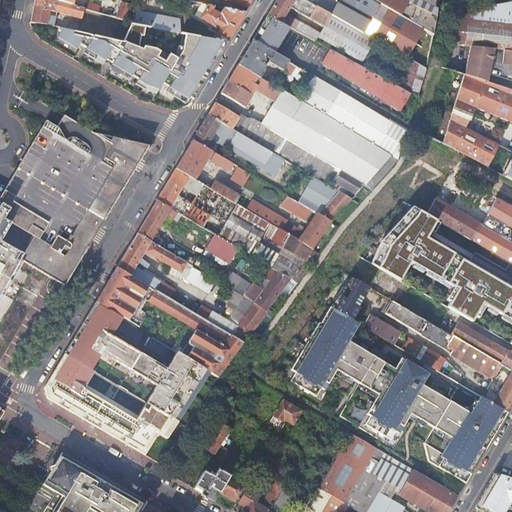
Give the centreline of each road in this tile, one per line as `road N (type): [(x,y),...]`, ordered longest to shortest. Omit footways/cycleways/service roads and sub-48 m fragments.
road 1 (residential): [(26,402),(27,388),(179,137)]
road 2 (residential): [(26,402),(31,415),(198,511)]
road 3 (residential): [(17,36),(179,137)]
road 4 (residential): [(267,0),(179,137)]
